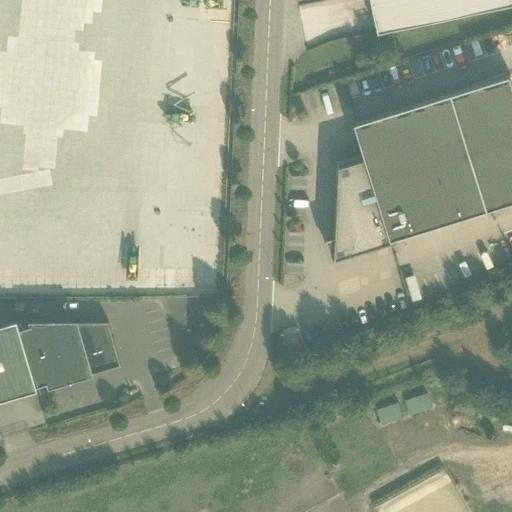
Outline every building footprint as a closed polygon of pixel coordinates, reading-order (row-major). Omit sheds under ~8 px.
[(511,2),(511,0),(372,0),(379,31),(511,2)] [(357,253),(511,204),(511,80),(510,74),(355,122),(366,158),(340,166),(336,236),(327,239),(334,262),(357,255),(357,253)] [(0,325),(0,400),(38,390),(37,386),(20,331),(14,328),(18,321),(0,325)] [(41,322),(60,383),(70,380),(69,374),(105,370),(121,365),(109,321),(41,322)] [(20,331),(37,386),(49,382),(50,386),(60,383),(41,322),(31,322),(25,334),(20,331)] [(382,422),(430,406),(425,392),(377,407),(382,422)]
